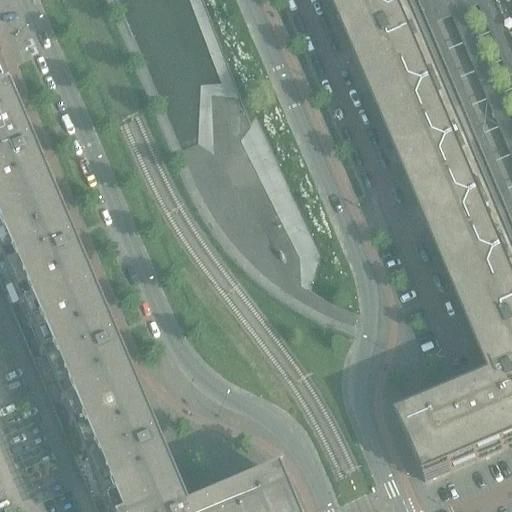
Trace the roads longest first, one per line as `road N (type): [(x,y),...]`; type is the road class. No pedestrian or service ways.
road 1 (tertiary): [(27,0),(174,349),(203,382),(286,424),(330,511)]
road 2 (tertiary): [(401,511),(362,422),(370,296),(364,259),(249,0)]
road 3 (residential): [(455,349),(303,0)]
